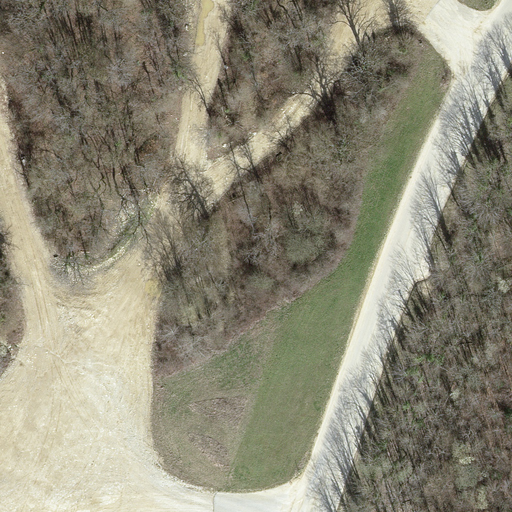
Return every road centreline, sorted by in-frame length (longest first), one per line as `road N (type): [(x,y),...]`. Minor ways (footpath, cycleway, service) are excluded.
road 1 (track): [(0,453),(144,278),(184,191),(217,0)]
road 2 (track): [(0,158),(72,365),(53,478)]
road 3 (track): [(364,0),(338,64),(281,133),(184,191)]
road 4 (track): [(25,511),(53,478),(258,511)]
